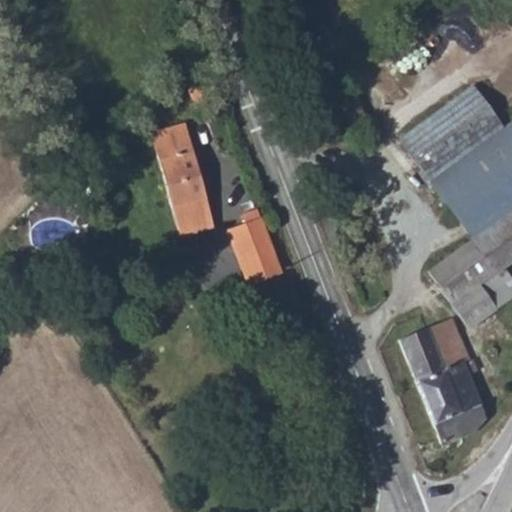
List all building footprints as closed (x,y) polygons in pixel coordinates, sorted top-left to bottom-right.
[(511,76),(430,123),(453,166),(511,134),(511,76)] [(186,88),(197,114),(219,107),(208,80),(186,88)] [(147,131),(177,237),(213,227),(183,121),(147,131)] [(511,151),(511,134),(453,166),(462,181),(511,151)] [(511,151),(462,181),(478,212),(487,228),(494,223),(511,212),(511,151)] [(511,212),(494,223),(511,251),(511,212)] [(225,231),(245,286),(279,274),(259,219),(225,231)] [(487,228),(444,252),(463,286),(478,278),(492,271),(511,260),(511,251),(494,223),(487,228)] [(481,284),(465,290),(471,308),(488,301),(481,284)] [(438,312),(455,357),(469,352),(478,348),(461,303),(438,312)] [(409,324),(438,408),(461,399),(457,387),(480,379),(469,352),(455,357),(438,312),(423,318),(409,324)] [(461,399),(438,408),(446,432),(473,423),(488,404),(480,379),(457,387),(461,399)]
